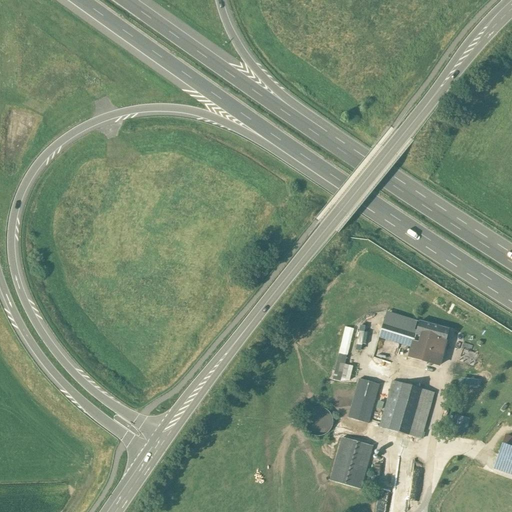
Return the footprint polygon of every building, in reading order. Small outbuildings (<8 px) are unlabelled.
[(386,314),(378,339),(412,349),(415,336),(419,323),(400,318),(386,314)] [(448,331),(419,323),(415,336),(444,344),(448,331)] [(345,327),(333,379),(341,381),(349,381),(353,367),(345,365),(353,331),(353,329),(345,327)] [(444,344),(415,336),(412,349),(409,358),(438,366),(444,344)] [(377,386),(358,380),(356,388),(348,418),(355,420),(367,423),(377,386)] [(435,393),(392,381),(379,427),(422,439),(435,393)] [(466,435),(470,417),(459,415),(457,426),(462,427),(460,434),(466,435)] [(373,446),(342,438),(337,455),(330,481),(360,490),(373,446)] [(511,438),(502,466),(511,468),(511,438)]
